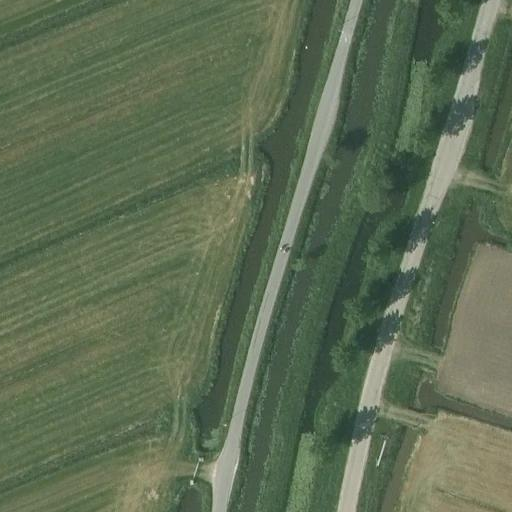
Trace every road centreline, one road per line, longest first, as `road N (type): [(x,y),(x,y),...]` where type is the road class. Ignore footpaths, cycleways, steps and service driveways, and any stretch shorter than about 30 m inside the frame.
road 1 (unclassified): [(345,511),(380,361),(494,0)]
road 2 (unclassified): [(216,511),(349,0)]
